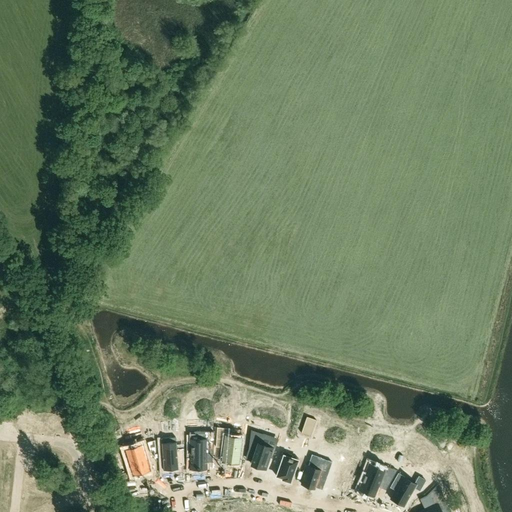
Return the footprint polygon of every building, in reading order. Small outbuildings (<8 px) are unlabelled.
[(316,420),(307,416),(301,433),(310,436),(316,420)] [(217,427),(216,447),(224,448),(222,461),(238,463),(241,437),(230,436),(230,428),(217,427)] [(251,429),(248,450),(255,452),(251,463),(256,465),(256,466),(266,469),(270,457),(272,457),(276,445),(261,440),(264,433),(251,429)] [(190,439),(190,469),(206,469),(206,454),(212,454),(214,431),(196,431),(196,439),(190,439)] [(176,437),(161,438),(163,470),(178,469),(178,466),(184,466),(184,448),(177,449),(176,437)] [(134,446),(125,449),(133,475),(150,470),(146,460),(150,459),(143,438),(132,441),(134,446)] [(154,440),(147,442),(150,454),(155,452),(154,440)] [(280,463),(276,476),(282,478),(282,480),(290,482),(298,458),(291,456),(291,454),(283,451),(279,463),(280,463)] [(334,457),(327,476),(333,479),(330,488),(344,493),(353,467),(340,462),(341,460),(334,457)] [(439,463),(432,470),(439,477),(449,467),(445,457),(439,463)] [(309,462),(302,485),(314,489),(317,480),(325,483),(332,462),(321,458),(318,465),(309,462)] [(369,464),(359,490),(374,496),(378,485),(383,487),(384,483),(388,485),(397,470),(388,467),(386,471),(369,464)] [(397,487),(390,499),(403,506),(414,487),(419,490),(425,480),(418,476),(414,483),(403,477),(404,476),(398,473),(391,484),(397,487)] [(434,505),(419,511),(441,511),(441,510),(449,507),(438,484),(429,493),(434,505)]
